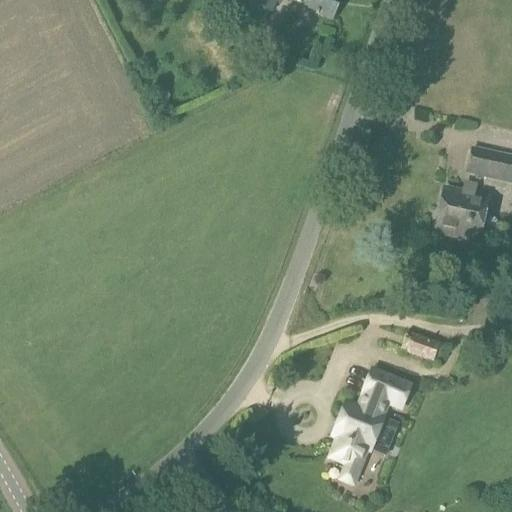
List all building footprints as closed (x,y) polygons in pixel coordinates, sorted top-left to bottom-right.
[(270,14),(275,0),(251,0),(249,6),(270,14)] [(330,21),(338,0),(290,0),(302,5),(300,9),(330,21)] [(466,174),(498,182),(511,185),(511,161),(471,151),(466,174)] [(444,191),(434,234),(476,243),(486,201),(444,191)] [(511,264),(511,245),(501,247),(505,266),(511,264)] [(405,335),(400,352),(433,362),(438,345),(405,335)] [(408,387),(371,373),(362,395),(363,395),(357,410),(345,405),(337,426),(343,428),(339,439),(333,436),(332,438),(337,440),(329,459),(345,466),(339,481),(352,486),(366,451),(369,452),(381,420),(386,405),(399,410),(408,387)]
